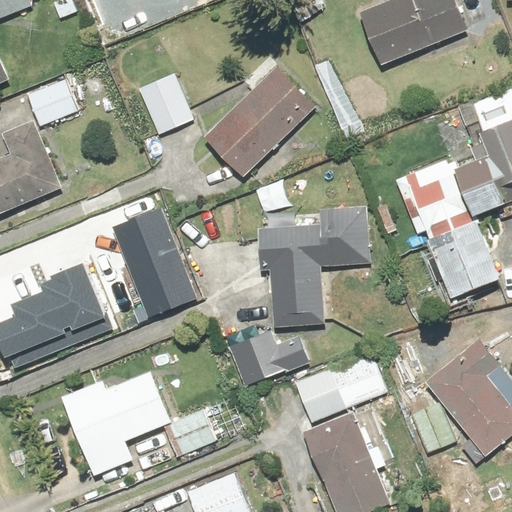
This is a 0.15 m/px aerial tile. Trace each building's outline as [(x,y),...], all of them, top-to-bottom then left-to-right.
[(0,0),(0,11),(4,20),(47,0),(0,0)] [(380,67),(467,32),(453,0),(411,0),(410,0),(395,0),(359,15),(380,67)] [(0,85),(8,81),(0,62),(0,85)] [(243,180),(316,109),(276,68),(203,139),(243,180)] [(177,73),(142,90),(162,135),(198,119),(177,73)] [(42,123),(44,128),(85,113),(72,78),(31,94),(42,123)] [(33,115),(2,130),(12,152),(0,157),(0,218),(66,189),(33,115)] [(511,185),(511,121),(478,136),(485,154),(447,169),(468,221),(506,205),(500,190),(511,185)] [(206,295),(167,203),(120,223),(159,315),(206,295)] [(370,264),(366,208),(317,212),(318,227),(256,232),(259,271),(269,271),(273,330),(325,326),(320,268),(370,264)] [(477,224),(426,243),(448,301),(499,282),(477,224)] [(7,320),(21,357),(119,321),(94,256),(48,273),(52,284),(23,295),(29,312),(7,320)] [(250,390),(315,363),(305,340),(286,348),(278,330),(233,349),(250,390)] [(480,339),(424,383),(484,458),(511,436),(511,408),(494,386),(508,374),(480,339)] [(420,342),(397,346),(401,369),(424,365),(420,342)] [(359,414),(383,479),(408,470),(403,454),(420,448),(384,350),(301,381),(317,422),(356,407),(359,414)] [(102,382),(60,399),(92,478),(134,462),(126,443),(170,426),(150,375),(106,392),(102,382)] [(370,511),(389,505),(355,413),(302,433),(331,511),(370,511)] [(255,511),(239,472),(190,492),(198,511),(255,511)]
